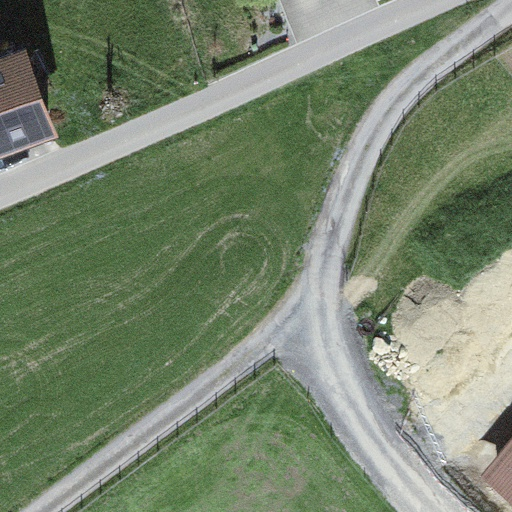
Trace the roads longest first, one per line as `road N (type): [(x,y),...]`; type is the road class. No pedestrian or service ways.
road 1 (track): [(36,511),(311,305),(356,181),(408,95),(511,5)]
road 2 (residential): [(0,190),(439,0)]
